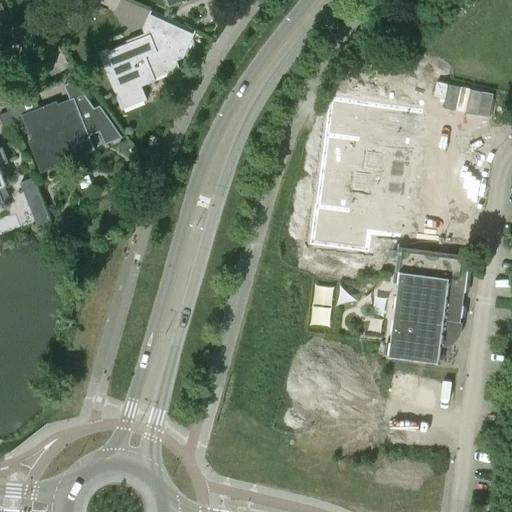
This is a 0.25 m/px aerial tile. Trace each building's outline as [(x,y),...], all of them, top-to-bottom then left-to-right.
[(145,98),(140,86),(153,80),(152,78),(177,67),(174,60),(182,57),(194,30),(149,10),(141,29),(143,33),(125,41),(126,43),(107,51),(105,48),(96,52),(120,109),(145,98)] [(94,108),(75,80),(64,85),(69,99),(58,104),(57,101),(39,108),(34,96),(7,107),(13,122),(22,119),(43,170),(95,149),(89,136),(99,132),(105,144),(122,137),(100,105),(94,108)] [(329,85),(309,229),(366,236),(368,218),(403,222),(410,175),(412,175),(415,144),(414,143),(419,97),(329,85)] [(459,333),(469,257),(469,255),(399,246),(396,270),(400,271),(389,355),(439,361),(442,343),(446,343),(447,339),(453,337),(458,338),(459,333)] [(317,283),(311,322),(329,325),(335,286),(317,283)] [(272,290),(248,475),(286,480),(287,471),(304,473),(434,490),(439,450),(309,433),(292,431),(310,296),(272,290)]
